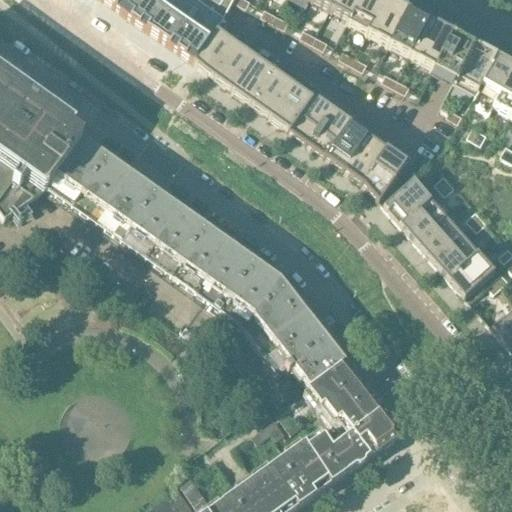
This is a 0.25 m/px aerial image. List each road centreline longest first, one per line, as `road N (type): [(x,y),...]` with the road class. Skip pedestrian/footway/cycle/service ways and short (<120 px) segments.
road 1 (residential): [(511,419),(351,233),(42,0)]
road 2 (residential): [(0,49),(299,266),(440,446)]
